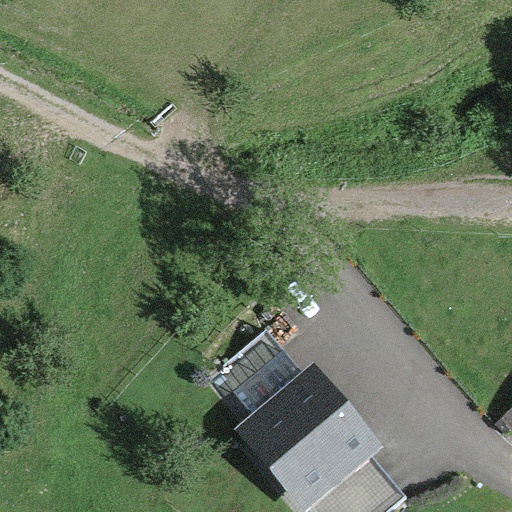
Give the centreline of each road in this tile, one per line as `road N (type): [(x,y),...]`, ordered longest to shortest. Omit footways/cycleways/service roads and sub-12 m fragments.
road 1 (track): [(240,194),(323,261),(511,470)]
road 2 (track): [(240,194),(511,203)]
road 3 (track): [(0,81),(240,194)]
